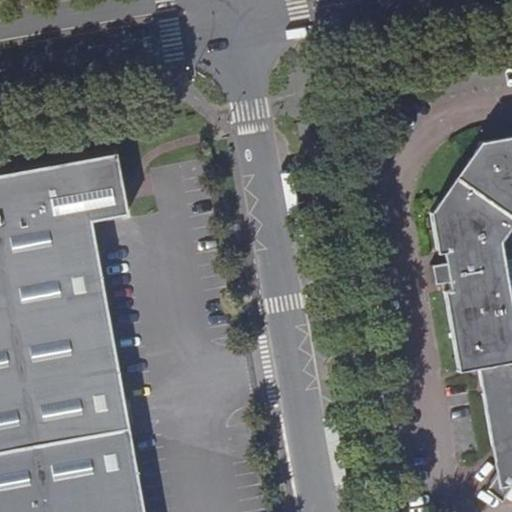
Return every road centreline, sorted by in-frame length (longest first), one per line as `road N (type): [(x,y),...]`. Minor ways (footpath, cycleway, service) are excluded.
road 1 (unknown): [(511,95),(450,110),(408,157),(399,222),(447,490),(466,511)]
road 2 (primary): [(0,75),(452,0)]
road 3 (primary): [(151,0),(0,26)]
